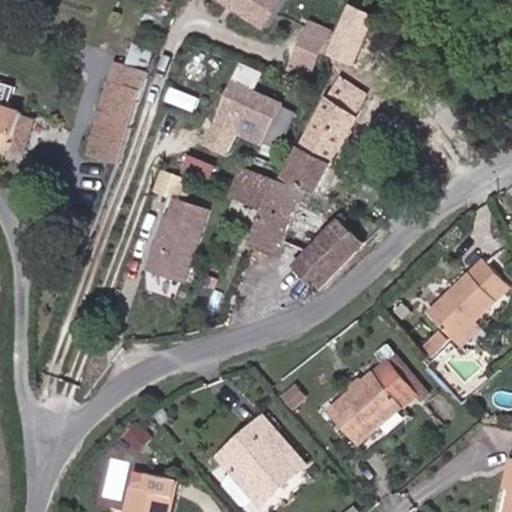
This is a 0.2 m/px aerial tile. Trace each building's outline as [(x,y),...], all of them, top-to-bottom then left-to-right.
[(140,0),(133,21),(149,27),(159,0),(140,0)] [(282,0),(215,0),(262,31),(282,0)] [(375,19),(351,9),(332,54),(354,64),(375,19)] [(311,17),(295,69),(321,77),(337,25),(311,17)] [(127,83),(142,47),(126,41),(107,77),(127,83)] [(258,81),(238,72),(233,83),(253,91),(258,81)] [(127,83),(107,77),(95,123),(126,132),(139,86),(127,83)] [(0,95),(15,101),(20,85),(0,78),(0,95)] [(348,132),(368,95),(340,81),(320,117),(348,132)] [(276,151),(295,111),(285,107),(253,91),(233,83),(215,120),(276,151)] [(10,144),(19,147),(28,112),(5,105),(0,120),(0,150),(7,154),(10,144)] [(348,132),(320,117),(304,145),(332,161),(348,132)] [(95,123),(93,130),(89,144),(87,151),(117,160),(126,132),(95,123)] [(300,142),(280,178),(284,180),(286,177),(304,145),(300,142)] [(314,192),(332,161),(304,145),(286,177),(314,192)] [(223,166),(201,156),(193,173),(216,184),(223,166)] [(293,206),(298,192),(277,183),(240,169),(231,192),(262,206),(252,230),(284,242),(307,250),(290,267),(317,295),(363,244),(339,222),(293,206)] [(209,206),(176,194),(169,212),(165,211),(146,266),(183,279),(209,206)] [(247,242),(279,254),(284,242),(252,230),(247,242)] [(418,310),(448,339),(467,321),(503,287),(474,257),(418,310)] [(474,328),(467,321),(448,339),(455,346),(474,328)] [(440,341),(429,332),(416,346),(427,354),(440,341)] [(356,445),(419,390),(391,356),(327,411),(356,445)] [(257,502),(300,463),(265,424),(251,435),(256,441),(222,462),(257,502)] [(509,490),(511,468),(511,456),(501,454),(497,488),(509,490)] [(125,468),(120,487),(138,492),(143,471),(125,468)] [(114,511),(169,511),(176,478),(143,471),(138,492),(120,487),(114,511)]
